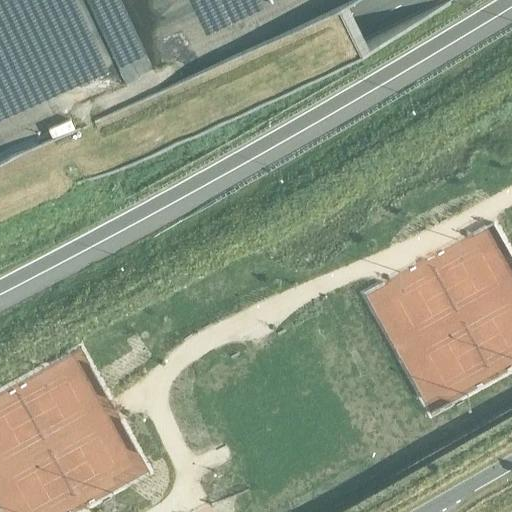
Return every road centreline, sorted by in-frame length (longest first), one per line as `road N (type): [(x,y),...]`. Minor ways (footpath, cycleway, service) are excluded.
road 1 (motorway): [(0,286),(283,135),(510,0)]
road 2 (motorway): [(0,188),(397,0)]
road 3 (motorway): [(0,118),(250,0)]
road 4 (motorway): [(0,74),(163,0)]
